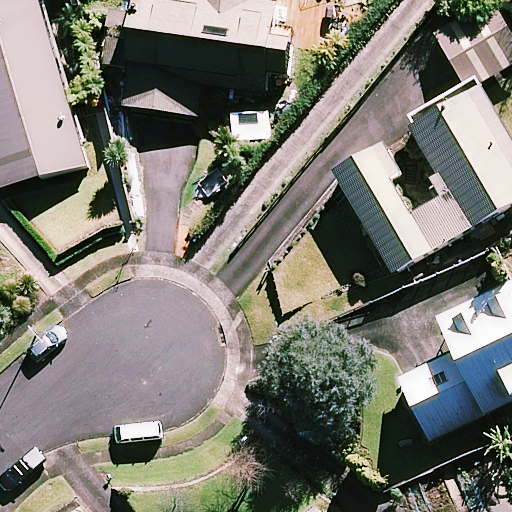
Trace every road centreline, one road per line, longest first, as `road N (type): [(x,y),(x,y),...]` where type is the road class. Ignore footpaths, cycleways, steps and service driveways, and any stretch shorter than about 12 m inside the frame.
road 1 (unknown): [(183,323),(231,306),(282,251),(342,161),(479,0)]
road 2 (residential): [(0,417),(53,379),(183,323)]
